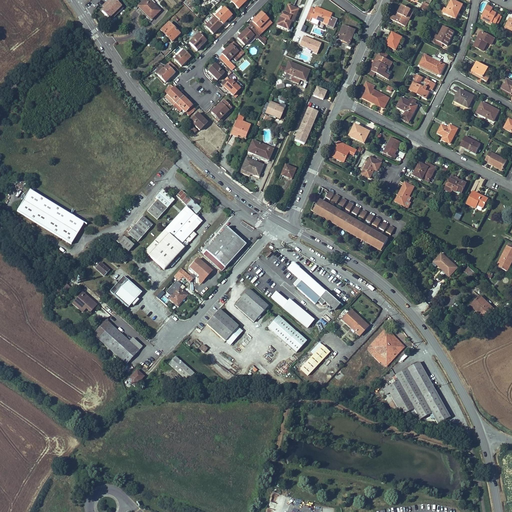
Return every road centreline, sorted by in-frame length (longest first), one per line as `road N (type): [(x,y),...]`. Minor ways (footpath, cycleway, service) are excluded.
road 1 (primary): [(285,228),(383,284),(414,315),(481,432)]
road 2 (primary): [(85,21),(185,146),(277,222)]
road 3 (unclassified): [(277,222),(172,340),(165,336)]
road 4 (tertiary): [(285,228),(342,97)]
road 5 (unknown): [(77,242),(126,223),(184,156)]
